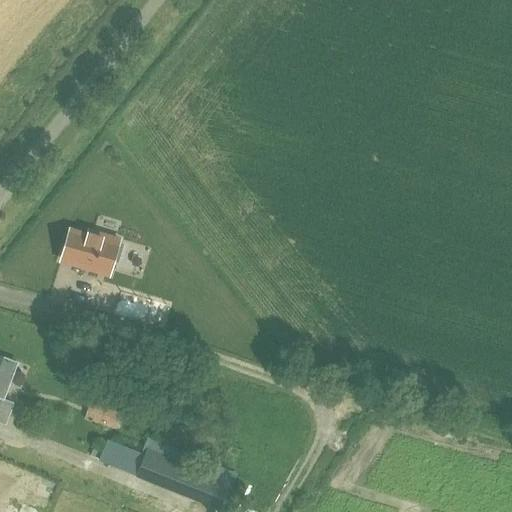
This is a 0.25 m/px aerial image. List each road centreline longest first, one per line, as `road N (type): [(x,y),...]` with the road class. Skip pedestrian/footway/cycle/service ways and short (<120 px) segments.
road 1 (unclassified): [(0,200),(159,0)]
road 2 (track): [(311,397),(379,405),(511,443)]
